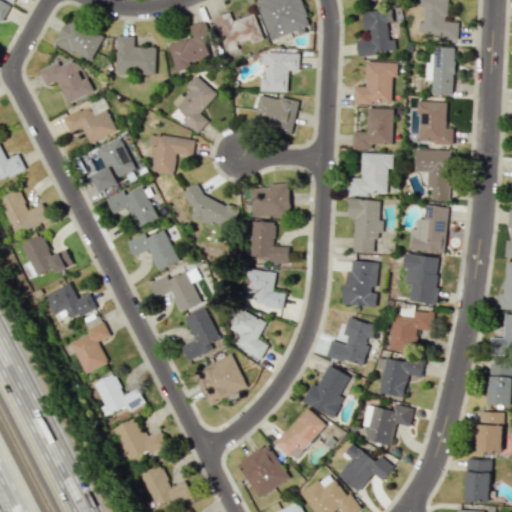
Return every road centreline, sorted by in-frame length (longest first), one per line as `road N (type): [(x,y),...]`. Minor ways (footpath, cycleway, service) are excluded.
road 1 (residential): [(50,0),(10,71),(236,511)]
road 2 (residential): [(497,0),(488,199),(472,321),(441,448),(405,511)]
road 3 (residential): [(331,0),(316,313),(272,398),(205,451)]
road 4 (motorway): [(79,511),(0,355)]
